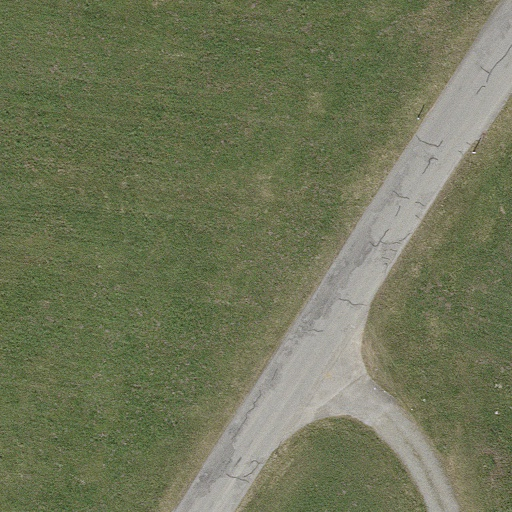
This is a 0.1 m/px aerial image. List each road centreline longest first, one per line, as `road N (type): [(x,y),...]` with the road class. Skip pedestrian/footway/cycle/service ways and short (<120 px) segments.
road 1 (tertiary): [(511,47),(205,511)]
road 2 (track): [(442,511),(443,498),(358,394),(305,361)]
